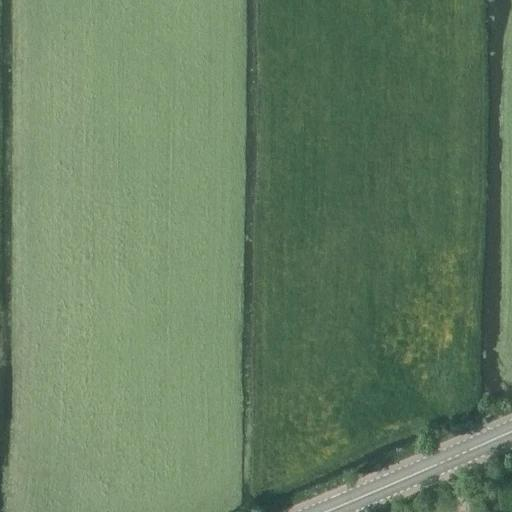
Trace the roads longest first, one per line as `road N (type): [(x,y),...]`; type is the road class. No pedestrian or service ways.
road 1 (tertiary): [(325,511),(511,431)]
road 2 (track): [(440,340),(444,425),(463,511)]
